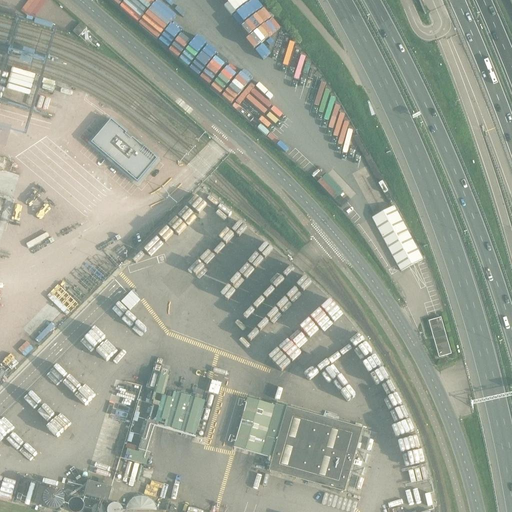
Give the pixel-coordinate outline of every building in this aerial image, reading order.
[(73,33),(79,38),(80,38),(86,30),(80,25),(73,33)] [(111,120),(91,144),(137,183),(157,160),(132,139),(131,140),(126,135),(127,134),(111,120)] [(223,244),(241,223),(203,190),(185,211),(223,244)] [(372,218),(400,271),(401,272),(423,260),(394,207),(372,218)] [(304,280),(295,291),(304,299),(313,288),(304,280)] [(429,321),(433,336),(439,358),(451,354),(441,318),(429,321)] [(153,406),(139,453),(149,456),(157,426),(195,436),(205,400),(173,392),(172,398),(164,396),(169,376),(159,373),(151,402),(153,402),(152,406),(153,406)] [(223,383),(211,379),(207,391),(219,395),(223,383)] [(248,398),(233,446),(262,455),(272,458),(287,407),(276,404),(275,406),(248,398)] [(363,429),(287,407),(272,458),(269,471),(345,491),(363,429)] [(128,450),(125,460),(146,466),(149,456),(139,453),(128,450)] [(112,487),(88,480),(84,494),(108,501),(112,487)] [(61,495),(60,491),(58,489),(56,487),(52,486),(49,487),(46,488),(44,491),(43,494),(43,498),(44,499),(45,501),(48,503),(49,504),(52,504),(55,503),(58,502),(60,499),(61,495)] [(83,502),(83,501),(82,498),(80,495),(77,493),(74,492),(72,492),(71,493),(68,494),(66,497),(65,499),(65,501),(66,504),(67,507),(70,509),(73,510),(75,510),(77,509),(80,508),(82,505),(82,503),(83,502)] [(156,511),(157,510),(156,507),(154,504),(152,502),(150,499),(147,498),(145,497),(141,496),(138,497),(134,497),(131,499),(129,501),(127,503),(125,506),(124,509),(123,511),(156,511)] [(107,508),(106,504),(105,501),(103,500),(101,499),(98,499),(96,499),(94,500),(92,502),(90,505),(89,508),(90,511),(105,511),(106,511),(107,508)]
